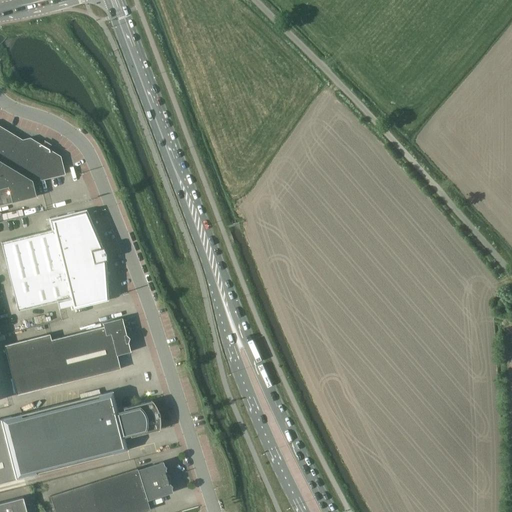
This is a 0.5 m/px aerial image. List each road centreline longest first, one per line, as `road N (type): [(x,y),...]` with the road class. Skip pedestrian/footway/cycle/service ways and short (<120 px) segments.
road 1 (primary): [(329,511),(277,408),(120,0)]
road 2 (primary): [(106,0),(232,345),(306,511)]
road 3 (unclassified): [(214,511),(95,166),(77,138),(0,99)]
road 4 (unclassified): [(254,0),(511,274)]
road 5 (unknown): [(0,410),(125,375)]
